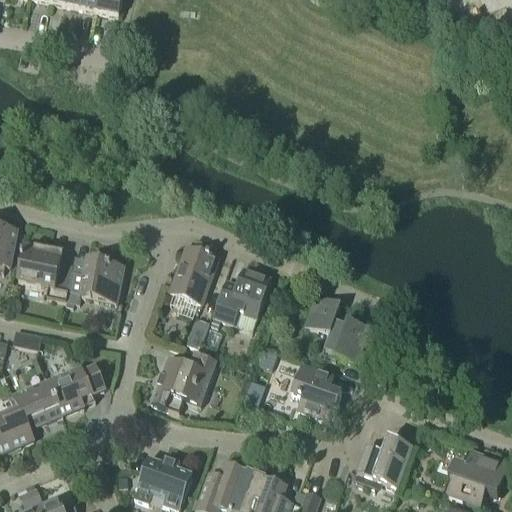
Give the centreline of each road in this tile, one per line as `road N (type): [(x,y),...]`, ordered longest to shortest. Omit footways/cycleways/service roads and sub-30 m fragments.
road 1 (residential): [(369,404),(393,341),(381,315),(204,235),(174,234)]
road 2 (residential): [(123,417),(169,436),(349,454),(369,404)]
road 3 (residential): [(174,234),(92,242),(0,208)]
road 4 (residential): [(511,450),(369,404)]
road 5 (residential): [(129,354),(0,327)]
road 6 (residential): [(129,354),(174,234)]
